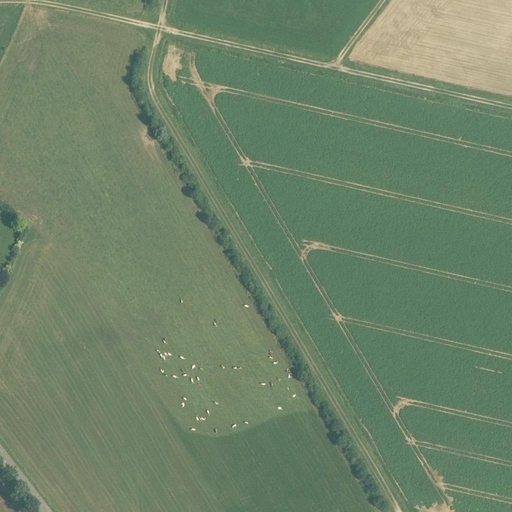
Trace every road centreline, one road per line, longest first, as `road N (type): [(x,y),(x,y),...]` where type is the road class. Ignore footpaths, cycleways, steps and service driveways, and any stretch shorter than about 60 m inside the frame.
road 1 (track): [(400,511),(152,90),(166,0)]
road 2 (track): [(0,2),(70,8),(511,105)]
